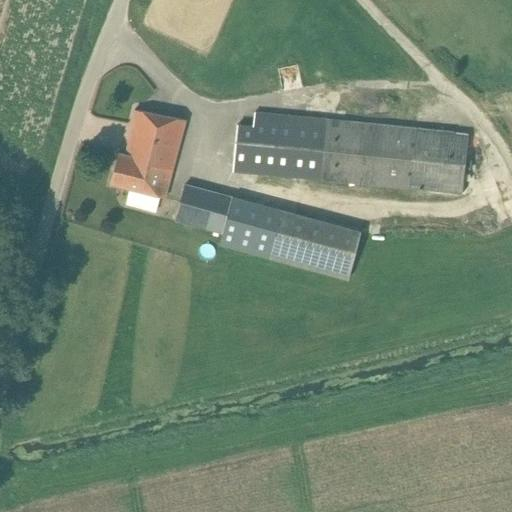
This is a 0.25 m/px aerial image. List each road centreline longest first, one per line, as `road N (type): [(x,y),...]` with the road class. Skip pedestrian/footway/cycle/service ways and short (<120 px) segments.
road 1 (unclassified): [(0,410),(128,0)]
road 2 (track): [(511,167),(500,142),(366,0)]
